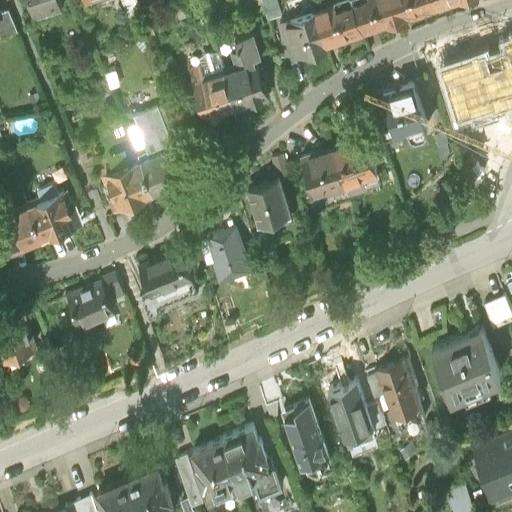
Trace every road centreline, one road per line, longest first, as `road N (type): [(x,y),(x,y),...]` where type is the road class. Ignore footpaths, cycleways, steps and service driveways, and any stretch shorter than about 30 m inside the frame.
road 1 (residential): [(0,279),(57,266),(159,221),(340,76),(419,33),(510,0)]
road 2 (residential): [(511,241),(0,456)]
